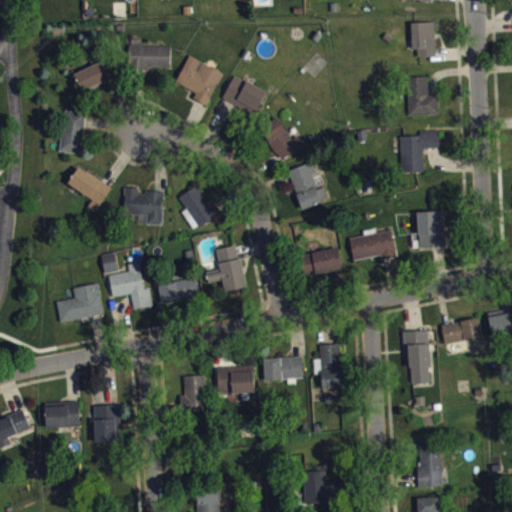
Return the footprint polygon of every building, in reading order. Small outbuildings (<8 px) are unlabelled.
[(438,63),(437,28),(414,28),(414,55),(419,55),(419,63),(438,63)] [(172,74),(173,52),(143,52),(144,45),(133,45),(132,73),(172,74)] [(224,77),(189,63),(178,90),(198,98),(195,105),(210,111),(224,77)] [(76,79),(84,98),(120,82),(112,64),(76,79)] [(225,105),(257,121),(269,97),(236,81),(225,105)] [(410,84),(411,122),(441,121),(440,100),(430,100),(430,83),(410,84)] [(86,118),(66,117),(63,158),(83,160),(86,118)] [(262,135),(282,166),(306,151),(300,141),(294,146),(280,124),(262,135)] [(426,178),(425,154),(442,154),(441,136),(422,137),(422,142),(402,142),(403,179),(426,178)] [(290,177),(304,215),(331,205),(326,193),(319,195),(313,180),(318,178),(314,168),(290,177)] [(104,210),(114,193),(80,173),(70,191),(104,210)] [(222,220),(213,204),(208,207),(200,192),(181,202),(188,215),(185,217),(195,235),(222,220)] [(165,198),(141,197),(141,194),(127,193),(126,220),(150,220),(149,230),(164,231),(165,198)] [(420,218),(421,255),(448,254),(446,217),(420,218)] [(352,244),(356,266),(383,261),(384,265),(399,263),(394,236),(352,244)] [(227,297),(248,294),(240,251),(218,255),(222,275),(209,277),(211,288),(224,286),(227,297)] [(304,260),(308,281),(344,275),(340,254),(304,260)] [(104,261),(106,279),(120,276),(117,259),(104,261)] [(155,312),(152,294),(146,295),(142,268),(130,270),(131,277),(111,281),(115,303),(133,300),(136,315),(155,312)] [(160,291),(164,310),(200,303),(197,284),(160,291)] [(106,320),(100,289),(75,294),(77,304),(59,308),(62,328),(106,320)] [(511,314),(490,319),(495,344),(511,340),(511,314)] [(444,331),(447,349),(484,343),(481,324),(444,331)] [(406,364),(412,364),(413,390),(432,389),(431,336),(405,337),(406,364)] [(323,351),(324,395),(344,394),(343,350),(323,351)] [(304,363),(266,364),(267,386),(305,385),(304,363)] [(220,399),(257,398),(256,372),(220,373),(220,399)] [(208,382),(186,382),(187,418),(209,417),(208,382)] [(48,434),(82,433),(81,407),(70,407),(70,412),(47,413),(48,434)] [(121,411),(97,412),(98,448),(122,447),(121,411)] [(0,426),(0,451),(1,455),(13,450),(10,443),(33,435),(26,417),(0,426)] [(444,492),(443,450),(420,451),(422,493),(444,492)] [(329,477),(306,478),(306,511),(342,511),(342,495),(329,495),(329,477)] [(199,511),(222,511),(222,495),(199,496),(199,511)] [(421,511),(441,511),(441,503),(421,504),(421,511)]
